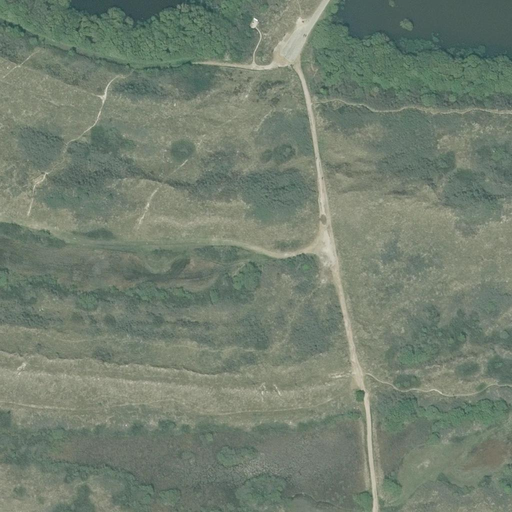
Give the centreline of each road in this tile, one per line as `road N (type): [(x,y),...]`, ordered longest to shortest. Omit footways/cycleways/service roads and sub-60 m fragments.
road 1 (track): [(0,221),(65,239),(221,245),(283,257),(330,251)]
road 2 (track): [(330,251),(307,104)]
